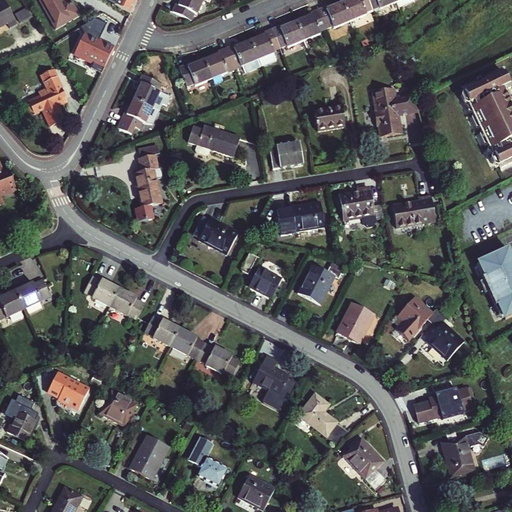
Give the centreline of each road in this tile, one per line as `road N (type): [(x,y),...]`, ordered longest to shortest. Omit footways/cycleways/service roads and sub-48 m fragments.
road 1 (residential): [(155,268),(369,381),(392,416),(419,511)]
road 2 (residential): [(155,268),(195,202),(421,163)]
road 3 (residential): [(28,511),(61,457),(171,511)]
road 4 (residential): [(49,171),(78,147),(134,32)]
road 5 (residential): [(134,32),(183,39),(281,0)]
